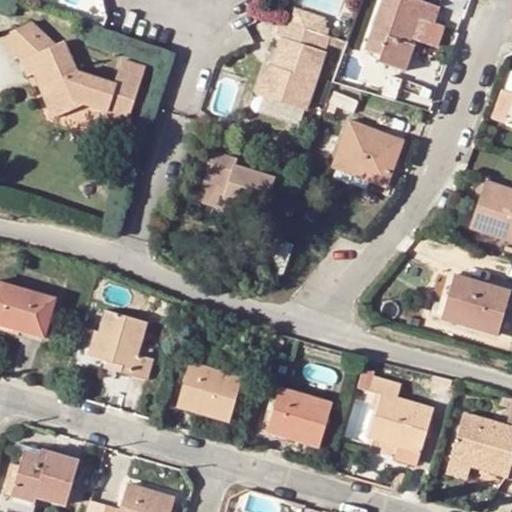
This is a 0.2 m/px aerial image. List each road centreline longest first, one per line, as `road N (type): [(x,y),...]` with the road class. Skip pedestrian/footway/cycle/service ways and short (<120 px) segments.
road 1 (residential): [(322,329),(421,201),(493,25)]
road 2 (residential): [(124,264),(192,55),(214,28),(200,7),(177,0)]
road 3 (residential): [(0,393),(220,456)]
road 4 (residential): [(124,264),(322,329)]
road 5 (residential): [(322,329),(511,385)]
road 6 (residential): [(220,456),(393,511)]
road 7 (residential): [(0,229),(124,264)]
